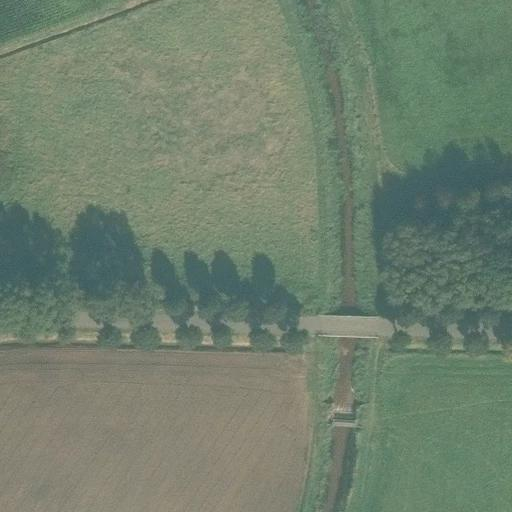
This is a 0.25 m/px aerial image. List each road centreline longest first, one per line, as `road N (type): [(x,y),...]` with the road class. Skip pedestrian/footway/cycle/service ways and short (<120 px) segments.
road 1 (unclassified): [(0,320),(386,326)]
road 2 (unclassified): [(511,330),(386,326)]
